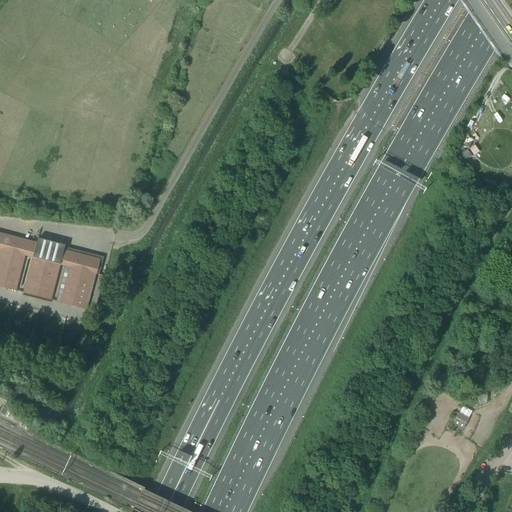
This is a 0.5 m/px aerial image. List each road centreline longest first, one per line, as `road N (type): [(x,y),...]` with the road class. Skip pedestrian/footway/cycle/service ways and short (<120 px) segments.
road 1 (motorway): [(450,0),(283,292),(172,511)]
road 2 (motorway): [(212,511),(384,174),(488,0)]
